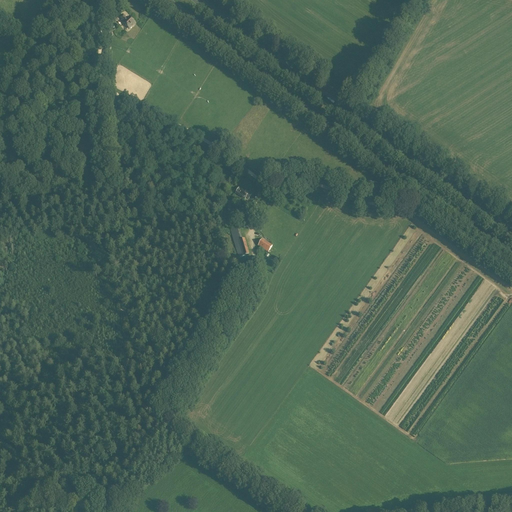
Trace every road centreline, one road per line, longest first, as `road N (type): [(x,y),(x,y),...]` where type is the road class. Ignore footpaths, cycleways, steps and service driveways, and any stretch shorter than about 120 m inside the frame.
road 1 (track): [(48,2),(98,17),(125,374),(160,421)]
road 2 (primary): [(165,0),(511,255)]
road 3 (primary): [(511,233),(196,0)]
road 4 (track): [(284,186),(266,184),(195,134),(100,87)]
road 5 (track): [(160,421),(250,276)]
road 6 (track): [(160,421),(295,511)]
